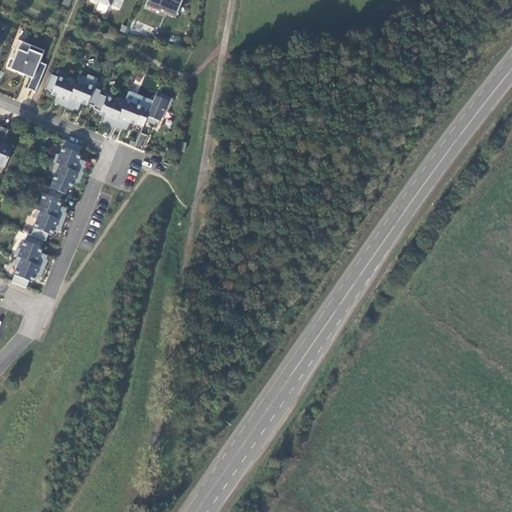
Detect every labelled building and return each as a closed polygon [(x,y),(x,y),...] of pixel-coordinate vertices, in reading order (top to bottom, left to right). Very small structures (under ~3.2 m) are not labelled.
[(92,0),(110,7),(111,5),(120,9),(123,0),(92,0)] [(147,0),(146,4),(173,15),(178,4),(181,5),(182,0),(147,0)] [(31,78),(27,89),(35,92),(46,66),(39,63),(44,51),(17,40),(10,59),(13,60),(10,69),(31,78)] [(56,97),(54,102),(65,107),(76,81),(68,78),(67,81),(50,74),(45,89),(51,92),(50,95),(56,97)] [(86,106),(87,104),(94,107),(99,94),(101,91),(84,84),(86,81),(78,77),(76,81),(65,107),(73,111),(74,109),(78,110),(81,103),(86,106)] [(159,124),(165,108),(168,109),(172,100),(156,93),(149,111),(145,120),(155,124),(156,123),(159,124)] [(93,109),(100,112),(99,115),(105,117),(102,122),(114,127),(125,101),(117,98),(115,101),(99,94),(94,107),(93,109)] [(135,124),(142,127),(145,120),(149,111),(133,104),(134,101),(126,97),(125,101),(114,127),(122,131),(123,129),(126,130),(129,123),(135,125),(135,124)] [(8,130),(0,127),(0,128),(0,174),(1,175),(12,148),(3,144),(8,130)] [(148,136),(140,133),(134,148),(141,151),(142,148),(143,148),(148,136)] [(53,162),(56,164),(82,175),(86,166),(84,166),(85,162),(78,159),(80,154),(79,154),(82,147),(66,140),(60,156),(56,154),(53,162)] [(56,173),(50,188),(63,194),(64,195),(67,188),(70,189),(72,184),(78,186),(82,175),(56,164),(53,172),(56,173)] [(47,187),(40,203),(37,201),(34,209),(37,211),(63,221),(66,213),(65,213),(66,209),(59,206),(61,201),(60,200),(63,194),(50,188),(47,187)] [(37,211),(34,218),(37,220),(31,235),(43,241),(45,242),(48,234),(51,236),(53,231),(58,233),(63,221),(37,211)] [(44,268),(47,260),(45,259),(47,256),(40,253),(42,248),(40,247),(43,241),(31,235),(27,234),(21,249),(18,248),(14,256),(18,257),(44,268)] [(18,257),(14,265),(18,267),(12,282),(26,288),(29,281),(32,282),(34,278),(39,280),(44,268),(18,257)]
